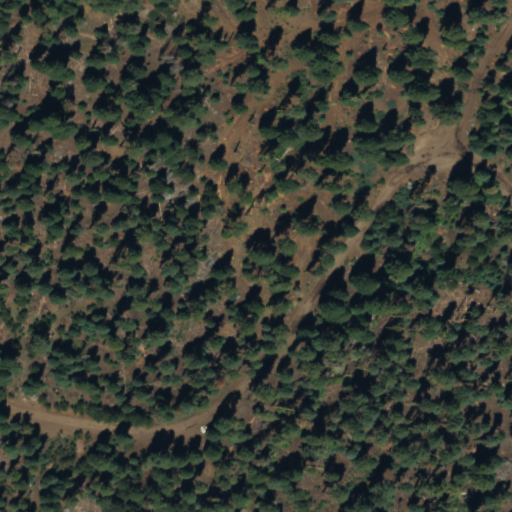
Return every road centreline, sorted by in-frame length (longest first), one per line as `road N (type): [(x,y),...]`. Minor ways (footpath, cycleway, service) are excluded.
road 1 (track): [(511,189),(466,159),(414,163),(380,197),(278,358),(219,415),(187,432),(87,426),(0,406)]
road 2 (track): [(390,185),(403,211),(511,266)]
